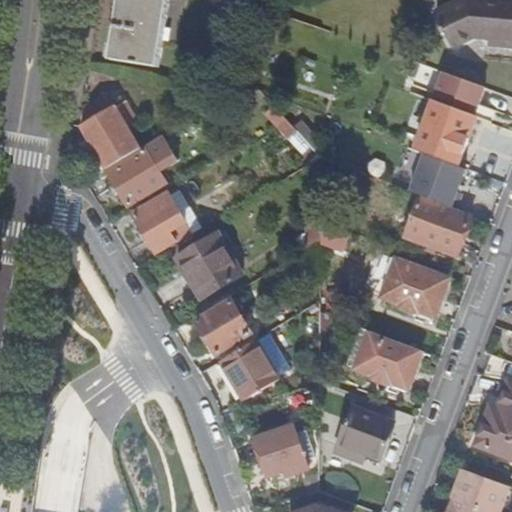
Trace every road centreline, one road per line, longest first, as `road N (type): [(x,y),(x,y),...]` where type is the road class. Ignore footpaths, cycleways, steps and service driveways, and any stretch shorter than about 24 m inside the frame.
road 1 (residential): [(235,511),(193,399),(83,215),(26,199)]
road 2 (residential): [(511,226),(404,511)]
road 3 (secondary): [(26,199),(58,0)]
road 4 (secondary): [(0,384),(26,199)]
